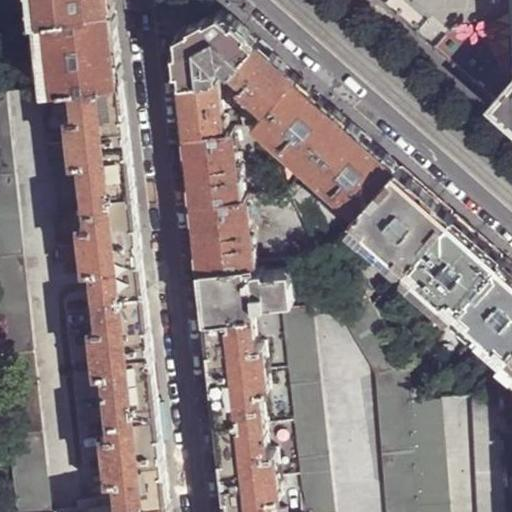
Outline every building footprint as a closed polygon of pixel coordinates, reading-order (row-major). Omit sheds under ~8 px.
[(36,0),(39,15),(47,14),(45,0),(36,0)] [(114,0),(45,0),(47,14),(50,13),(115,6),(114,0)] [(119,41),(115,6),(50,13),(58,85),(77,83),(122,77),(119,41)] [(178,31),(183,79),(219,75),(218,61),(225,57),(236,67),(259,40),(239,23),(222,8),(209,15),(178,31)] [(58,85),(50,13),(47,14),(39,15),(47,87),(58,85)] [(280,59),(259,40),(236,67),(235,67),(247,78),(242,84),(269,107),(297,75),(280,59)] [(186,108),(189,131),(227,127),(221,75),(219,75),(183,79),(186,108)] [(319,94),(297,75),(269,107),(258,120),(308,165),(349,120),(319,94)] [(86,237),(94,236),(96,246),(87,247),(88,259),(89,265),(98,264),(104,321),(95,322),(97,340),(106,339),(107,350),(99,351),(100,368),(104,368),(104,372),(109,372),(116,428),(107,429),(109,447),(117,446),(119,456),(110,457),(112,475),(120,474),(124,503),(170,497),(164,446),(153,343),(141,238),(129,130),(122,77),(77,83),(81,111),(72,112),(74,131),(83,130),(84,139),(75,140),(77,158),(80,158),(81,162),(86,162),(92,218),(84,219),(86,237)] [(511,81),(495,101),(511,116),(511,81)] [(47,133),(74,131),(72,112),(81,111),(77,83),(58,85),(47,87),(50,114),(45,115),(47,133)] [(45,511),(52,511),(6,92),(0,92),(0,336),(3,370),(16,492),(18,511),(45,511)] [(371,140),(349,120),(308,165),(358,209),(399,164),(371,140)] [(193,170),(196,199),(244,194),(236,126),(227,127),(189,131),(193,170)] [(58,239),(86,237),(84,219),(92,218),(86,162),(81,162),(80,158),(77,158),(75,140),(48,143),(50,159),(55,158),(61,221),(57,221),(58,239)] [(425,187),(399,164),(358,209),(354,213),(410,262),(454,212),(425,187)] [(201,235),(204,265),(247,261),(257,259),(249,193),(244,194),(196,199),(201,235)] [(476,232),(454,212),(410,262),(458,305),(503,255),(476,232)] [(61,262),(88,259),(87,247),(87,243),(60,246),(61,262)] [(511,263),(503,255),(458,305),(509,349),(511,345),(511,263)] [(208,302),(209,314),(255,309),(261,309),(260,300),(296,296),(293,276),(289,276),(287,266),(266,268),(266,264),(248,266),(247,261),(204,265),(208,302)] [(321,289),(330,301),(338,300),(369,297),(355,284),(321,289)] [(378,372),(389,511),(421,511),(421,505),(419,490),(418,474),(417,459),(416,445),(414,430),(413,415),(412,399),(408,364),(373,303),(369,297),(338,300),(378,372)] [(288,337),(293,382),(322,378),(314,303),(261,309),(255,309),(259,340),(264,339),(264,335),(272,334),(272,339),(288,337)] [(231,511),(278,511),(276,492),(284,491),(279,446),(271,447),(264,386),(273,385),(267,339),(264,339),(259,340),(255,309),(209,314),(216,371),(227,470),(231,511)] [(511,351),(509,349),(500,359),(511,369),(511,351)] [(293,382),(301,456),(330,452),(322,378),(293,382)] [(511,393),(503,394),(504,409),(511,408),(511,393)] [(503,394),(474,395),(475,410),(504,409),(503,394)] [(441,397),(412,399),(413,415),(442,412),(441,397)] [(504,409),(475,410),(476,426),(505,424),(504,409)] [(442,412),(413,415),(414,430),(443,428),(442,412)] [(505,424),(476,426),(476,441),(505,439),(505,424)] [(443,428),(414,430),(416,445),(445,442),(443,428)] [(505,439),(476,441),(477,456),(506,454),(505,439)] [(445,442),(416,445),(417,459),(446,457),(445,442)] [(307,511),(336,511),(330,452),(301,456),(307,511)] [(506,454),(477,456),(478,471),(507,469),(506,454)] [(446,457),(417,459),(418,474),(447,472),(446,457)] [(507,469),(478,471),(478,486),(507,484),(507,476),(507,469)] [(447,472),(418,474),(419,490),(448,487),(447,472)] [(507,484),(478,486),(479,501),(508,500),(508,492),(507,484)] [(448,487),(419,490),(421,505),(450,503),(448,487)] [(18,511),(16,492),(7,493),(8,511),(18,511)] [(80,508),(100,505),(98,496),(79,498),(80,508)] [(80,511),(171,511),(170,497),(124,503),(100,505),(80,508),(80,511)] [(508,511),(508,500),(479,501),(479,511),(508,511)] [(450,511),(450,503),(421,505),(421,511),(450,511)]
